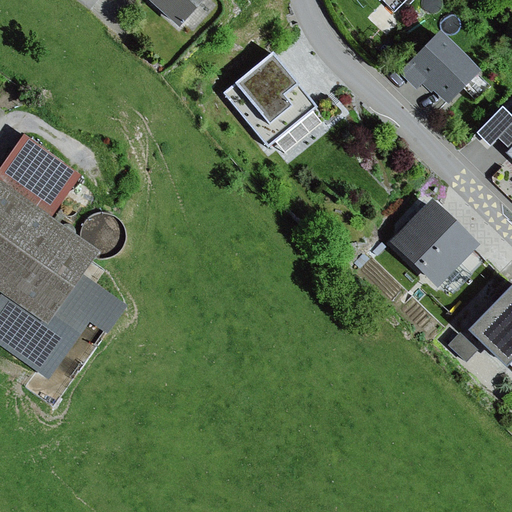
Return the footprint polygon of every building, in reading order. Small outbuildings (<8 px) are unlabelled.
[(146,0),(179,27),(202,0),(146,0)] [(438,32),(397,74),(416,92),(422,85),(431,93),(433,91),(448,106),(480,73),(438,32)] [(271,56),(225,93),(268,146),(314,109),(271,56)] [(511,119),(500,109),(476,135),(490,148),(497,139),(511,123),(511,119)] [(510,151),(505,155),(511,161),(511,123),(497,139),(510,151)] [(81,176),(23,136),(0,169),(0,296),(44,328),(80,277),(95,254),(48,222),(81,176)] [(431,202),(388,245),(433,290),(476,248),(431,202)] [(44,328),(0,296),(0,345),(49,380),(88,325),(105,337),(125,309),(80,277),(44,328)] [(511,285),(466,334),(504,370),(511,361),(511,285)] [(460,335),(448,347),(466,363),(477,351),(460,335)]
